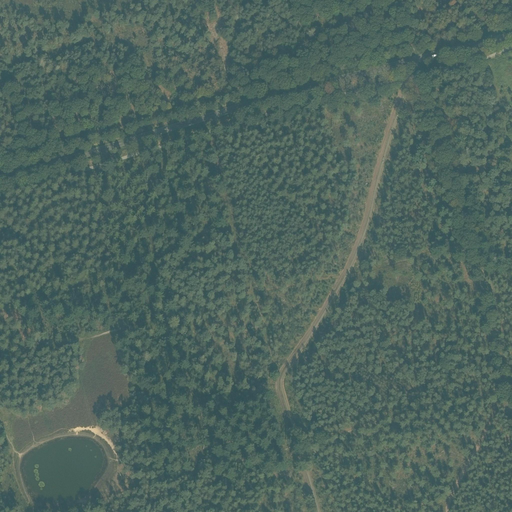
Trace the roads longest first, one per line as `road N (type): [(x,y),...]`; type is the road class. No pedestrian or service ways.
road 1 (secondary): [(511,35),(0,180)]
road 2 (track): [(297,446),(81,507)]
